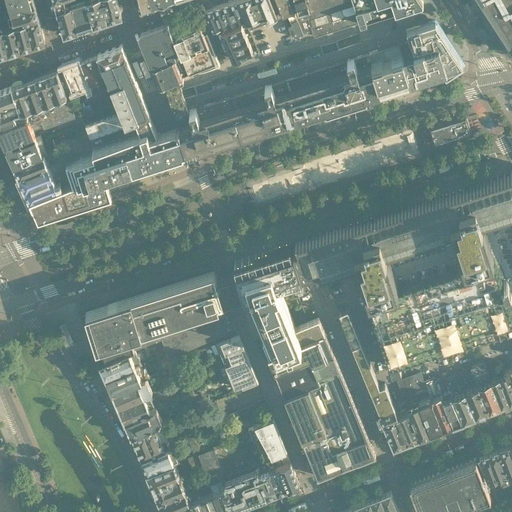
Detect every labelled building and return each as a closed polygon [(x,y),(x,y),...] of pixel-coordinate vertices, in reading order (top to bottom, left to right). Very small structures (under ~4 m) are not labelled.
[(33,0),(7,0),(11,12),(35,6),(33,0)] [(79,30),(71,4),(67,6),(64,0),(54,0),(63,32),(67,33),(79,30)] [(70,0),(71,4),(79,30),(93,25),(85,0),(70,0)] [(101,0),(85,0),(93,25),(107,20),(101,0)] [(121,13),(117,0),(101,0),(107,20),(119,16),(121,13)] [(152,6),(150,0),(137,0),(140,7),(143,9),(152,6)] [(236,19),(228,0),(221,3),(228,22),(236,19)] [(243,17),(236,0),(228,0),(236,19),(239,18),(243,17)] [(254,0),(236,0),(243,17),(245,20),(247,20),(260,15),(254,0)] [(254,0),(260,15),(267,13),(269,17),(277,14),(271,0),(254,0)] [(271,0),(277,14),(278,17),(283,14),(277,0),(271,0)] [(277,0),(283,14),(287,12),(292,25),(288,26),(293,37),(303,33),(290,0),(277,0)] [(290,0),(303,33),(311,30),(307,17),(301,19),(294,0),(290,0)] [(334,30),(324,0),(294,0),(301,19),(307,17),(311,30),(312,30),(313,34),(314,34),(315,36),(334,30)] [(360,21),(353,0),(324,0),(334,30),(360,21)] [(353,0),(360,21),(423,1),(422,0),(353,0)] [(511,45),(511,0),(481,0),(490,13),(494,19),(504,34),(511,46),(511,45)] [(228,22),(221,3),(213,5),(221,25),(228,22)] [(221,25),(213,5),(206,8),(205,10),(213,27),(219,25),(221,25)] [(35,6),(11,12),(13,20),(22,18),(24,22),(26,21),(38,17),(35,6)] [(3,28),(0,18),(0,17),(0,55),(9,53),(3,28)] [(21,49),(14,24),(8,26),(5,17),(0,18),(3,28),(9,53),(21,49)] [(44,38),(38,17),(26,21),(33,45),(43,41),(44,40),(44,39),(44,38)] [(221,31),(241,24),(239,18),(236,19),(228,22),(221,25),(219,25),(221,31)] [(463,63),(435,19),(406,28),(410,39),(401,42),(413,79),(455,65),(463,63)] [(33,45),(26,21),(24,22),(20,22),(14,24),(21,49),(33,45)] [(179,50),(173,35),(168,22),(142,31),(140,36),(151,62),(179,50)] [(220,64),(207,31),(206,31),(203,23),(200,23),(199,23),(199,22),(176,31),(176,33),(173,35),(179,50),(188,73),(198,69),(199,71),(198,71),(198,72),(220,64)] [(241,24),(221,31),(225,40),(244,33),(241,24)] [(244,33),(225,40),(229,49),(248,42),(244,33)] [(252,52),(248,42),(229,49),(233,59),(252,52)] [(413,79),(401,42),(367,53),(378,90),(413,79)] [(146,106),(127,56),(122,44),(97,53),(106,76),(110,86),(120,82),(130,107),(135,119),(137,119),(137,118),(149,114),(150,114),(149,112),(146,106)] [(188,73),(179,50),(151,62),(160,85),(182,76),(188,73)] [(106,76),(97,53),(80,60),(89,83),(95,81),(96,84),(102,82),(104,88),(110,86),(106,76)] [(186,151),(378,90),(367,53),(189,110),(175,114),(178,126),(186,151)] [(89,83),(80,60),(72,63),(82,90),(91,86),(89,83)] [(82,90),(72,63),(63,66),(72,89),(74,93),(82,90)] [(63,66),(57,68),(65,91),(72,89),(63,66)] [(57,68),(45,73),(55,99),(67,95),(65,91),(57,68)] [(45,73),(34,77),(44,103),(55,99),(45,73)] [(181,86),(180,81),(183,80),(183,79),(183,78),(182,76),(160,85),(161,86),(162,87),(166,85),(167,91),(173,108),(175,114),(189,110),(187,103),(181,86)] [(44,103),(34,77),(23,81),(32,108),(33,108),(41,105),(44,103)] [(23,81),(12,85),(17,101),(20,109),(21,112),(32,108),(23,81)] [(0,89),(0,107),(17,101),(12,85),(0,89)] [(75,116),(69,100),(42,110),(41,105),(33,108),(34,112),(32,113),(38,129),(43,127),(44,128),(75,116)] [(17,101),(0,107),(0,125),(17,118),(15,111),(20,109),(17,101)] [(125,122),(121,111),(120,110),(86,122),(84,120),(81,122),(83,126),(82,126),(86,138),(91,136),(90,135),(125,122)] [(38,129),(32,113),(32,112),(27,114),(17,118),(0,125),(0,133),(6,146),(22,139),(21,136),(23,135),(24,139),(35,135),(40,133),(39,130),(38,129)] [(104,177),(166,157),(174,154),(186,151),(178,126),(166,130),(159,132),(157,132),(155,126),(154,126),(149,114),(137,118),(137,119),(135,119),(140,131),(92,149),(94,153),(66,162),(72,183),(58,189),(29,200),(34,210),(35,214),(43,218),(112,196),(106,179),(105,180),(104,177)] [(438,125),(430,128),(434,143),(460,136),(459,135),(470,132),(465,117),(439,125),(438,125)] [(35,135),(24,139),(24,140),(23,140),(24,142),(23,142),(22,139),(6,146),(14,165),(42,154),(43,154),(44,154),(43,153),(47,152),(44,143),(46,142),(45,139),(43,140),(40,133),(35,135)] [(42,154),(14,165),(19,176),(48,164),(44,154),(43,154),(42,154)] [(51,163),(48,164),(19,176),(24,189),(53,178),(51,173),(55,172),(51,163)] [(297,246),(293,247),(301,272),(310,269),(315,268),(317,273),(322,271),(357,260),(359,264),(368,296),(369,296),(390,361),(390,364),(391,367),(401,364),(399,358),(511,322),(511,317),(510,312),(506,298),(511,296),(511,295),(511,294),(511,171),(305,236),(305,237),(300,239),(295,240),(297,246)] [(53,178),(24,189),(29,200),(58,189),(57,188),(59,187),(55,177),(53,178)] [(0,286),(12,280),(15,284),(37,273),(45,269),(48,268),(47,266),(67,258),(62,248),(55,232),(53,228),(33,237),(30,232),(14,240),(13,236),(0,214),(0,239),(3,242),(4,245),(0,247),(0,286)] [(302,273),(301,272),(293,247),(292,248),(290,241),(234,259),(236,266),(235,266),(235,268),(216,274),(225,298),(242,292),(243,292),(251,289),(270,336),(263,339),(269,354),(325,331),(319,316),(295,326),(277,281),(302,273)] [(65,319),(45,269),(37,273),(56,322),(65,319)] [(233,319),(225,298),(216,274),(215,271),(133,297),(104,307),(92,310),(79,315),(84,327),(100,362),(134,347),(141,344),(160,336),(169,357),(236,329),(234,324),(233,319)] [(347,306),(338,310),(366,378),(368,383),(379,411),(394,405),(385,382),(379,384),(377,380),(375,374),(347,306)] [(56,322),(64,344),(67,343),(69,342),(72,341),(73,340),(65,319),(56,322)] [(325,331),(269,354),(268,354),(274,368),(302,437),(317,475),(335,469),(334,468),(358,459),(358,460),(375,453),(370,441),(334,353),(325,331)] [(243,343),(239,333),(217,343),(211,345),(215,354),(220,352),(243,343)] [(258,380),(250,360),(243,343),(220,352),(235,387),(242,384),(243,386),(258,380)] [(139,363),(140,362),(140,361),(144,359),(143,358),(146,356),(141,344),(134,347),(100,362),(106,377),(139,363)] [(500,404),(488,374),(483,361),(470,366),(476,379),(488,409),(500,404)] [(139,363),(106,377),(112,391),(146,377),(149,376),(145,366),(141,367),(139,363)] [(488,409),(476,379),(470,366),(457,372),(474,415),(488,409)] [(511,399),(511,383),(510,378),(508,379),(504,369),(504,368),(497,370),(509,401),(511,399)] [(509,401),(497,370),(488,374),(500,404),(509,401)] [(442,427),(423,380),(420,371),(409,375),(420,402),(420,403),(420,402),(431,431),(442,427)] [(474,415),(457,372),(445,376),(462,419),(474,415)] [(397,380),(408,407),(420,402),(409,375),(397,380)] [(462,419),(445,376),(445,375),(435,379),(452,423),(462,419)] [(452,423),(435,379),(433,376),(423,380),(442,427),(452,423)] [(152,392),(146,377),(112,391),(118,406),(150,393),(152,392)] [(202,396),(210,393),(207,385),(199,388),(202,396)] [(141,412),(155,406),(150,393),(118,406),(125,421),(142,414),(141,412)] [(184,397),(190,411),(196,408),(190,395),(184,397)] [(196,408),(210,402),(208,396),(193,402),(196,408)] [(269,408),(264,398),(253,402),(253,403),(223,415),(227,426),(258,413),(257,412),(269,408)] [(420,403),(420,402),(408,407),(409,410),(419,436),(431,431),(420,402),(420,403)] [(394,405),(379,411),(384,423),(398,418),(396,415),(398,414),(394,405)] [(163,422),(155,406),(141,412),(142,414),(125,421),(131,435),(154,425),(160,423),(163,422)] [(419,436),(409,410),(398,414),(396,415),(398,418),(407,441),(419,436)] [(290,460),(272,417),(248,427),(262,459),(263,459),(279,452),(283,463),(290,460)] [(407,441),(398,418),(384,423),(394,446),(407,441)] [(154,425),(131,435),(134,441),(133,441),(139,455),(140,455),(142,459),(141,459),(142,460),(152,455),(158,453),(170,448),(170,447),(166,438),(160,423),(154,425)] [(193,452),(205,448),(203,442),(197,444),(195,439),(189,441),(193,452)] [(511,454),(508,444),(498,448),(507,470),(507,471),(511,479),(511,454)] [(152,455),(142,460),(147,472),(174,462),(177,460),(172,447),(170,447),(170,448),(158,453),(159,455),(153,458),(152,455)] [(198,452),(213,490),(227,485),(224,475),(213,447),(212,447),(198,452)] [(507,470),(498,448),(489,451),(500,482),(503,487),(511,483),(511,480),(511,479),(507,471),(507,470)] [(500,482),(489,451),(478,455),(491,486),(500,482)] [(289,487),(280,464),(283,463),(279,452),(263,459),(263,460),(267,469),(276,492),(289,487)] [(202,465),(197,453),(193,455),(198,467),(202,465)] [(486,484),(475,457),(448,468),(448,467),(437,472),(409,483),(420,511),(445,511),(490,495),(488,489),(489,488),(487,483),(486,484)] [(174,462),(147,472),(151,481),(153,486),(179,475),(178,471),(181,470),(177,460),(174,462)] [(276,492),(267,469),(263,460),(255,463),(258,473),(257,473),(256,473),(265,496),(276,492)] [(290,461),(290,460),(283,463),(280,464),(289,487),(297,484),(297,483),(298,483),(298,482),(298,481),(298,480),(290,461)] [(254,464),(224,475),(227,485),(242,479),(256,473),(257,473),(254,464)] [(256,473),(242,479),(251,502),(265,496),(256,473)] [(185,490),(191,487),(187,477),(181,480),(179,475),(153,486),(155,492),(155,491),(159,500),(159,501),(185,490)] [(242,479),(227,485),(236,507),(251,502),(242,479)] [(212,491),(208,480),(204,482),(207,488),(199,492),(200,495),(212,491)] [(224,511),(236,507),(227,485),(213,490),(212,491),(220,511),(224,511)] [(164,511),(189,500),(185,490),(159,501),(159,500),(159,501),(164,511)] [(390,490),(380,494),(387,511),(399,511),(397,507),(390,490)] [(220,511),(212,491),(200,495),(206,511),(220,511)] [(387,511),(380,494),(371,497),(376,511),(387,511)] [(206,511),(200,495),(189,500),(194,511),(193,511),(206,511)] [(489,511),(497,509),(490,495),(445,511),(489,511)] [(376,511),(371,497),(361,501),(365,511),(376,511)] [(193,511),(194,511),(189,500),(164,511),(163,511),(193,511)] [(365,511),(361,501),(353,504),(355,511),(365,511)]
